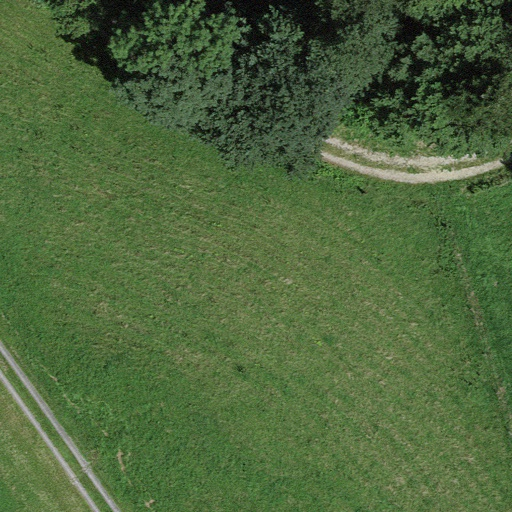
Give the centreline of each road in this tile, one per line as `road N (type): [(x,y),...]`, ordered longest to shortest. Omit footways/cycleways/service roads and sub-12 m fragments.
road 1 (track): [(73,0),(296,140),(384,174),(453,174),(511,145)]
road 2 (track): [(0,358),(106,511)]
